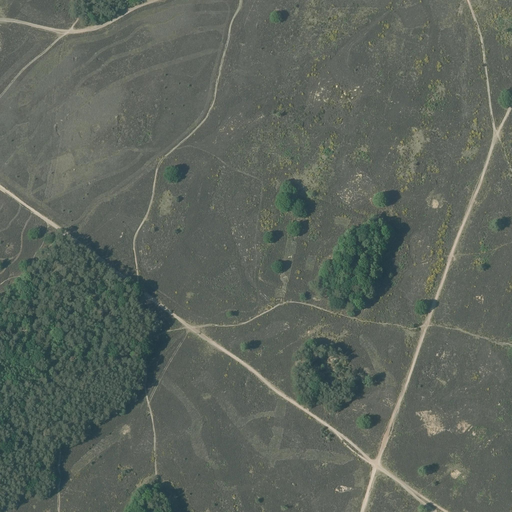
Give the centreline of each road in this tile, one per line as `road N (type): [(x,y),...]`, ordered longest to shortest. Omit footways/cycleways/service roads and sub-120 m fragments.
road 1 (track): [(440,511),(140,289)]
road 2 (track): [(140,289),(0,186)]
